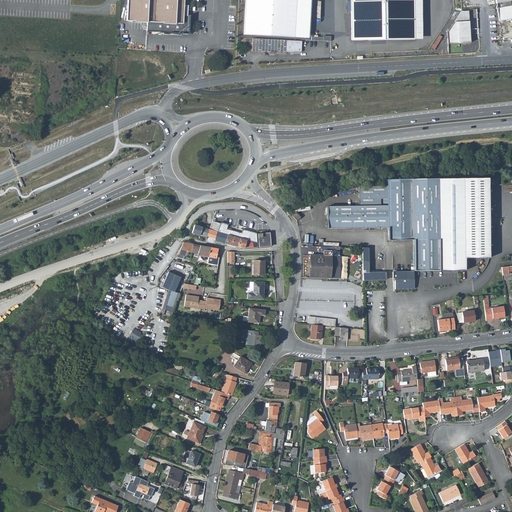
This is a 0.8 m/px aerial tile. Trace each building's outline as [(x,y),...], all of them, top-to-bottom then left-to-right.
[(184,0),(127,0),(127,22),(147,22),(147,32),(188,35),(188,17),(183,17),(184,0)] [(248,0),(246,39),(295,42),(297,0),(248,0)] [(297,0),(295,42),(310,43),(312,0),(297,0)] [(413,0),(350,0),(351,43),(414,42),(413,0)] [(421,42),(420,0),(413,0),(414,42),(421,42)] [(511,5),(496,8),(498,21),(511,18),(511,5)] [(451,24),(452,24),(452,23),(467,22),(466,12),(459,13),(451,24)] [(445,34),(446,45),(469,43),(467,22),(452,23),(452,24),(445,34)] [(286,42),(262,41),(253,41),(252,54),(261,54),(270,54),(270,56),(279,56),(279,55),(286,55),(286,53),(293,54),(293,53),(301,53),(301,43),(286,42)] [(40,77),(16,76),(14,113),(0,112),(0,127),(37,129),(40,77)] [(388,228),(388,240),(413,240),(414,266),(414,271),(439,271),(465,271),(465,259),(490,258),(488,179),(438,179),(387,180),(387,186),(387,199),(387,205),(388,228)] [(387,186),(377,186),(359,186),(359,206),(327,207),(327,228),(388,228),(387,205),(382,205),(380,205),(380,199),(387,199),(387,186)] [(292,216),(296,221),(300,217),(296,212),(294,214),(292,216)] [(208,238),(213,240),(219,225),(213,222),(211,226),(210,230),(207,237),(208,238)] [(220,222),(219,225),(213,240),(213,241),(232,246),(243,248),(246,239),(255,232),(241,232),(240,236),(238,235),(239,232),(227,229),(228,225),(220,222)] [(193,225),(191,233),(191,234),(206,239),(207,237),(210,230),(193,225)] [(306,233),(306,243),(316,243),(316,239),(312,239),(312,233),(306,233)] [(259,248),(270,247),(269,234),(267,234),(258,235),(259,248)] [(195,257),(197,257),(206,259),(208,248),(183,243),(179,250),(174,258),(181,261),(184,253),(195,256),(195,257)] [(368,247),(362,248),(363,280),(385,280),(385,272),(368,273),(368,247)] [(216,249),(208,248),(206,259),(205,264),(215,266),(217,257),(214,257),(216,249)] [(310,255),(309,277),(330,278),(331,256),(336,256),(336,251),(323,251),(323,255),(310,255)] [(264,262),(254,261),(253,275),(264,276),(264,262)] [(509,272),(511,271),(511,265),(501,267),(503,276),(510,275),(509,272)] [(414,279),(414,271),(414,266),(410,266),(411,271),(393,272),(393,279),(395,279),(395,289),(414,288),(414,279)] [(168,271),(163,287),(172,291),(176,292),(182,276),(168,271)] [(264,284),(253,283),(253,290),(252,294),(247,294),(247,299),(260,300),(261,292),(263,292),(264,284)] [(176,292),(172,291),(164,315),(172,316),(173,313),(174,313),(177,302),(178,303),(180,293),(176,292)] [(198,297),(185,295),(184,307),(201,309),(201,301),(198,300),(198,297)] [(201,301),(201,309),(205,309),(205,308),(219,310),(220,299),(206,298),(205,301),(201,301)] [(489,309),(484,309),(486,322),(493,321),(493,319),(504,318),(503,308),(492,309),(492,308),(489,309)] [(265,310),(249,309),(249,318),(248,323),(260,324),(260,316),(264,317),(265,310)] [(462,313),(464,323),(475,321),(474,311),(462,313)] [(308,323),(335,326),(336,320),(309,316),(308,323)] [(438,321),(439,332),(455,330),(454,319),(453,319),(443,321),(438,321)] [(312,325),(310,338),(320,339),(321,326),(312,325)] [(145,336),(134,328),(130,339),(140,345),(145,336)] [(256,334),(242,333),(241,341),(246,342),(249,342),(249,346),(260,347),(260,337),(256,337),(256,334)] [(488,351),(491,367),(502,365),(502,362),(510,360),(509,349),(505,350),(505,349),(488,351)] [(251,365),(241,357),(234,367),(244,375),(251,365)] [(458,359),(458,358),(453,359),(453,360),(450,360),(449,359),(445,360),(446,371),(455,370),(456,377),(465,376),(462,359),(458,359)] [(467,362),(468,374),(484,372),(482,360),(467,362)] [(295,361),(292,375),(304,377),(306,362),(295,361)] [(420,363),(421,373),(428,372),(428,376),(429,377),(436,376),(434,361),(426,362),(426,363),(420,363)] [(407,382),(417,381),(417,379),(415,366),(411,367),(411,369),(400,370),(401,371),(401,375),(397,375),(397,377),(395,377),(396,380),(398,380),(398,382),(400,382),(407,382)] [(347,379),(355,379),(355,369),(348,369),(347,374),(342,374),(342,377),(338,377),(338,385),(342,385),(343,386),(344,387),(345,387),(346,386),(347,385),(347,384),(347,379)] [(366,371),(362,371),(362,372),(362,376),(362,385),(366,384),(366,380),(378,380),(378,369),(366,369),(366,371)] [(511,380),(511,371),(500,372),(501,380),(504,380),(505,384),(511,382),(511,380)] [(227,375),(221,393),(230,396),(231,397),(236,383),(235,383),(237,378),(227,375)] [(329,385),(338,386),(338,385),(338,377),(338,376),(329,376),(329,375),(324,375),(324,387),(329,387),(329,385)] [(193,377),(191,383),(195,384),(197,385),(198,383),(199,383),(201,379),(193,377)] [(273,381),(272,393),(287,394),(288,383),(273,381)] [(197,385),(195,384),(193,388),(193,390),(204,394),(206,388),(197,385)] [(213,391),(206,406),(219,413),(221,408),(222,409),(223,406),(222,406),(225,399),(228,400),(230,396),(221,393),(213,391)] [(494,396),(478,399),(479,407),(480,412),(480,413),(486,412),(486,408),(496,407),(495,403),(495,400),(500,399),(503,399),(502,394),(494,395),(494,396)] [(185,398),(183,402),(193,406),(194,402),(185,398)] [(453,416),(458,416),(456,399),(455,398),(451,399),(451,403),(444,404),(443,399),(439,400),(440,401),(441,412),(441,415),(452,413),(453,416)] [(462,398),(456,399),(458,416),(464,415),(463,412),(474,410),(473,408),(472,400),(472,399),(469,399),(469,400),(463,401),(462,398)] [(430,413),(441,412),(440,401),(423,403),(424,407),(425,417),(431,417),(430,413)] [(280,403),(269,402),(269,403),(265,403),(265,407),(269,407),(268,420),(277,421),(277,412),(278,412),(278,407),(280,407),(280,403)] [(420,422),(426,421),(425,417),(424,407),(408,410),(404,410),(405,419),(409,419),(409,420),(420,418),(420,422)] [(307,427),(308,428),(306,430),(306,432),(311,439),(315,436),(315,437),(325,428),(320,422),(323,420),(316,411),(313,413),(315,415),(317,418),(307,427)] [(219,416),(211,413),(210,415),(205,412),(201,421),(216,428),(219,423),(216,422),(219,416)] [(306,425),(307,427),(317,418),(315,415),(307,422),(306,425)] [(276,427),(277,421),(268,420),(268,421),(267,420),(266,423),(262,422),(261,425),(266,426),(265,431),(274,432),(275,427),(276,427)] [(507,421),(500,424),(498,425),(499,429),(498,429),(502,438),(511,434),(507,426),(508,425),(507,421)] [(206,427),(194,422),(187,439),(199,443),(206,427)] [(347,441),(359,438),(357,425),(345,427),(344,423),(340,424),(341,433),(345,432),(347,441)] [(363,440),(374,439),(372,425),(361,427),(361,424),(357,425),(359,438),(363,438),(363,440)] [(385,433),(389,433),(388,426),(387,424),(383,425),(383,424),(372,425),(374,439),(385,437),(385,433)] [(399,424),(388,426),(389,433),(390,439),(401,437),(400,435),(404,434),(403,425),(399,426),(399,424)] [(276,439),(283,440),(285,430),(276,428),(276,433),(263,431),(261,446),(258,446),(249,444),(248,450),(261,453),(261,452),(274,454),(276,439)] [(140,429),(135,439),(145,444),(150,434),(140,429)] [(471,453),(465,443),(455,448),(464,463),(476,455),(474,451),(471,453)] [(426,453),(421,444),(411,449),(418,463),(421,462),(430,457),(431,456),(429,452),(426,453)] [(312,450),(313,461),(326,460),(325,456),(323,456),(323,449),(312,450)] [(228,451),(225,464),(245,468),(248,456),(228,451)] [(200,455),(192,452),(189,458),(184,457),(182,461),(187,463),(186,464),(195,467),(200,455)] [(144,459),(147,454),(144,453),(140,460),(136,467),(142,470),(142,469),(152,473),(156,464),(146,460),(145,460),(143,459),(144,459)] [(435,466),(430,457),(421,462),(424,470),(422,471),(427,478),(441,469),(438,464),(435,466)] [(326,464),(326,460),(313,461),(314,473),(325,472),(324,464),(326,464)] [(481,467),(478,462),(468,467),(480,487),(490,481),(481,467)] [(458,467),(451,471),(453,475),(457,473),(461,471),(458,467)] [(182,472),(171,468),(164,486),(176,490),(176,489),(179,489),(181,489),(182,485),(181,482),(179,482),(182,472)] [(386,478),(385,481),(393,485),(395,482),(393,481),(398,473),(389,469),(385,478),(386,478)] [(228,470),(225,483),(236,485),(238,479),(241,480),(243,473),(228,470)] [(265,479),(266,473),(258,471),(257,476),(257,477),(265,479)] [(319,494),(326,491),(336,487),(338,486),(337,483),(335,484),(332,476),(322,481),(324,487),(317,490),(319,494)] [(147,482),(134,477),(132,483),(129,482),(125,490),(134,494),(132,496),(138,499),(140,495),(143,496),(141,498),(147,501),(149,497),(150,497),(153,489),(146,486),(147,482)] [(391,489),(393,485),(385,481),(383,484),(381,484),(377,493),(379,494),(377,498),(386,502),(388,498),(385,497),(390,488),(391,489)] [(235,492),(236,485),(225,483),(222,496),(237,500),(239,493),(235,492)] [(440,493),(444,502),(461,493),(456,484),(440,493)] [(199,487),(192,485),(190,496),(197,498),(199,487)] [(339,494),(336,487),(326,491),(319,494),(322,499),(328,496),(329,499),(331,498),(333,501),(334,501),(343,497),(341,493),(339,494)] [(407,495),(409,492),(402,489),(399,494),(403,497),(407,495)] [(412,501),(417,511),(429,511),(430,511),(423,496),(425,495),(423,491),(412,497),(414,500),(412,501)] [(478,499),(481,505),(495,498),(492,492),(478,499)] [(117,511),(120,506),(96,496),(93,503),(99,506),(96,511),(105,511),(117,511)] [(346,500),(344,496),(343,497),(334,501),(336,504),(333,505),(336,511),(337,511),(347,508),(344,501),(346,500)] [(298,498),(294,497),(293,506),(296,507),(295,511),(307,511),(309,503),(297,501),(298,498)] [(186,511),(189,505),(179,501),(175,511),(186,511)] [(254,511),(271,511),(272,506),(273,502),(270,501),(269,506),(256,503),(254,511)]
